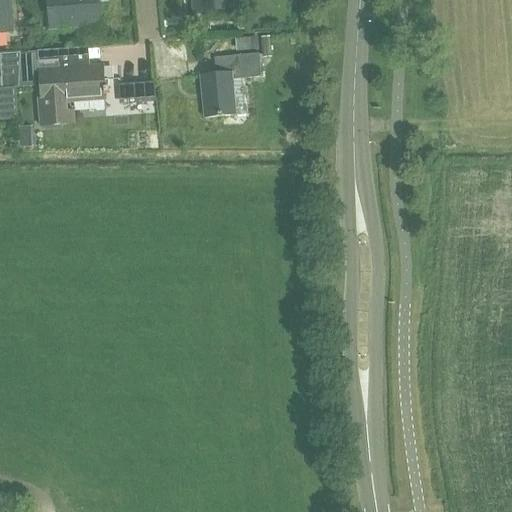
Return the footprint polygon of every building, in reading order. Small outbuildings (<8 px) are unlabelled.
[(0,0),(0,34),(15,33),(12,0),(0,0)] [(49,0),(51,29),(101,25),(99,4),(108,3),(110,0),(49,0)] [(197,0),(199,13),(243,8),(242,0),(197,0)] [(109,81),(106,81),(105,66),(70,69),(69,49),(38,51),(39,62),(58,60),(59,68),(40,70),(42,98),(39,99),(41,127),(76,124),(75,111),(68,111),(67,103),(108,100),(107,94),(110,94),(109,81)] [(1,54),(3,79),(0,79),(0,120),(18,120),(16,87),(20,87),(22,52),(1,54)] [(233,81),(262,78),(260,54),(215,59),(216,75),(202,76),(207,119),(237,116),(233,81)] [(122,78),(123,96),(155,93),(153,75),(122,78)]
